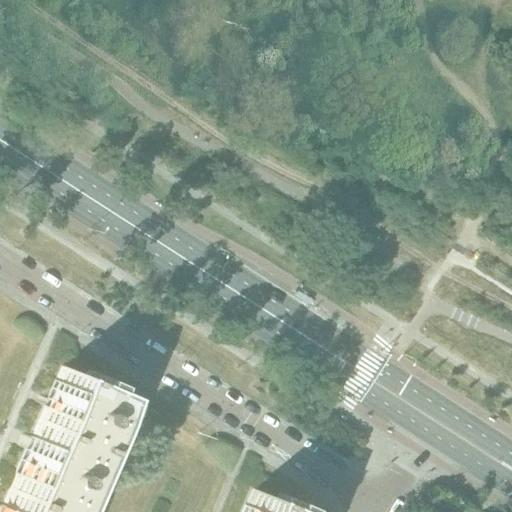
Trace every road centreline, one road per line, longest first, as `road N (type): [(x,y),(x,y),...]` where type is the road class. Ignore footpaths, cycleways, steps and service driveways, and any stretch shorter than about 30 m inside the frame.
road 1 (unknown): [(24,0),(246,149),(347,200),(439,274),(511,311)]
road 2 (residential): [(379,502),(0,258)]
road 3 (secondary): [(344,362),(0,139)]
road 4 (secondary): [(511,464),(482,433),(403,382),(344,362)]
road 5 (track): [(511,260),(406,189)]
